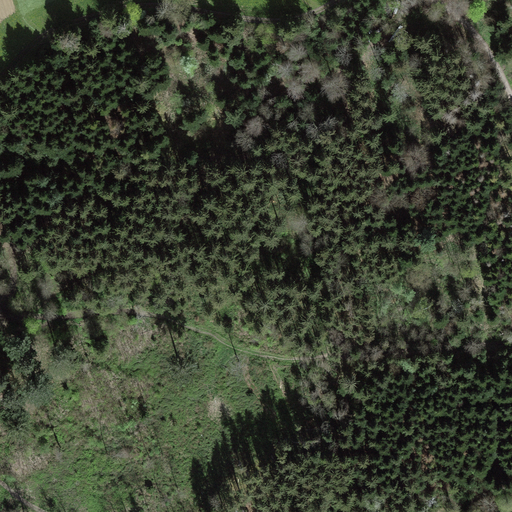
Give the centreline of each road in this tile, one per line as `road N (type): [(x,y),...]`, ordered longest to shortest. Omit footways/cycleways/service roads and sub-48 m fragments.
road 1 (track): [(0,312),(128,313),(227,346),(297,356),(511,342)]
road 2 (track): [(336,0),(262,21),(183,14),(81,26),(0,87)]
road 3 (track): [(511,96),(479,40),(436,0)]
